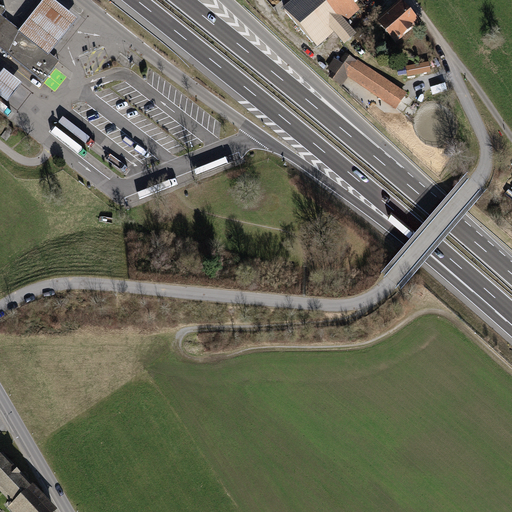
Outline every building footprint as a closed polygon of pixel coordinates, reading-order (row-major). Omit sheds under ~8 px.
[(20,33),(49,56),(62,39),(76,21),(49,0),(45,0),(33,15),(20,33)] [(347,25),(362,12),(351,0),(296,0),(282,13),(316,49),(332,34),(344,47),(357,35),(347,25)] [(395,46),(420,24),(400,0),(375,21),(395,46)] [(49,56),(20,33),(2,20),(8,11),(2,7),(0,9),(0,50),(43,84),(44,83),(55,69),(59,63),(49,56)] [(344,50),(338,57),(343,62),(350,55),(344,50)] [(406,96),(355,60),(345,75),(395,111),(406,96)] [(408,75),(432,73),(431,63),(407,65),(408,75)] [(22,85),(4,71),(0,76),(0,98),(8,104),(11,100),(22,85)] [(54,511),(0,456),(0,493),(9,502),(5,506),(11,511),(54,511)]
